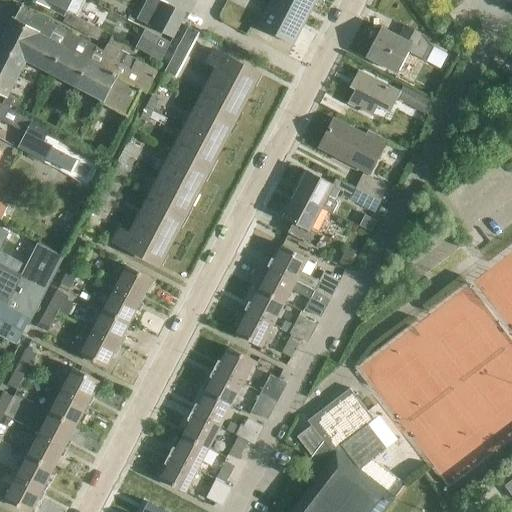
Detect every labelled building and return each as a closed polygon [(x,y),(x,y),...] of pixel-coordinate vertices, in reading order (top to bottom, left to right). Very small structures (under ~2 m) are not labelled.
[(33,0),(64,16),(67,11),(85,21),(94,4),(87,0),(33,0)] [(186,13),(160,0),(145,0),(136,19),(173,38),(186,13)] [(271,0),(271,1),(306,19),(315,0),(271,0)] [(271,1),(258,26),(276,36),(293,45),(306,19),(271,1)] [(11,19),(0,40),(0,47),(25,61),(100,101),(99,103),(127,118),(140,92),(145,95),(157,72),(107,46),(104,51),(19,6),(12,19),(11,19)] [(67,14),(63,22),(97,40),(107,46),(112,37),(84,22),(67,14)] [(448,57),(433,48),(425,38),(405,27),(399,38),(382,29),(366,57),(397,74),(408,53),(441,70),(448,57)] [(502,33),(498,27),(494,30),(496,36),(502,33)] [(175,77),(198,34),(187,28),(164,72),(175,77)] [(160,38),(151,55),(154,57),(161,61),(170,43),(160,38)] [(25,61),(0,47),(0,93),(6,96),(7,97),(8,94),(25,61)] [(247,99),(259,76),(212,51),(206,63),(220,70),(214,82),(247,99)] [(403,86),(399,93),(359,72),(351,87),(356,90),(348,104),(371,116),(376,106),(389,112),(396,99),(424,114),(431,101),(403,86)] [(234,123),(247,99),(214,82),(201,106),(234,123)] [(6,96),(0,106),(14,113),(20,101),(8,94),(7,97),(6,96)] [(152,96),(146,106),(153,111),(159,99),(152,96)] [(32,122),(32,123),(14,113),(0,106),(0,119),(26,134),(18,148),(44,162),(46,159),(70,172),(76,160),(52,148),(53,146),(43,140),(48,131),(32,122)] [(146,106),(140,118),(147,122),(153,111),(146,106)] [(222,147),(234,123),(201,106),(189,130),(222,147)] [(319,147),(370,173),(385,145),(334,118),(319,147)] [(209,171),(222,147),(189,130),(176,154),(209,171)] [(127,142),(121,153),(129,157),(134,146),(127,142)] [(3,157),(21,166),(27,154),(9,145),(3,157)] [(123,169),(129,157),(121,153),(115,165),(123,169)] [(197,195),(209,171),(176,154),(164,178),(197,195)] [(336,201),(327,196),(333,186),(307,172),(295,194),(321,208),(332,213),(337,204),(336,201)] [(364,174),(356,189),(380,201),(387,187),(364,174)] [(184,219),(197,195),(164,178),(151,202),(184,219)] [(341,196),(374,213),(380,201),(356,189),(347,184),(341,196)] [(110,194),(102,190),(97,200),(104,204),(110,194)] [(309,231),(321,208),(295,194),(283,217),(293,223),(288,232),(316,246),(321,237),(309,231)] [(98,216),(104,204),(97,200),(91,212),(98,216)] [(172,243),(184,219),(151,202),(139,226),(172,243)] [(159,267),(172,243),(139,226),(133,238),(119,230),(113,242),(159,267)] [(0,334),(16,344),(27,323),(28,324),(64,257),(38,243),(21,275),(0,263),(0,334)] [(270,267),(331,299),(340,281),(323,273),(319,280),(301,271),(308,259),(282,245),(270,267)] [(70,265),(80,270),(89,252),(79,246),(70,265)] [(347,247),(339,263),(347,268),(348,266),(350,267),(352,263),(353,263),(357,256),(354,254),(355,252),(347,247)] [(76,277),(80,270),(70,265),(60,283),(70,288),(72,285),(76,286),(80,278),(76,277)] [(114,288),(141,302),(152,279),(126,266),(114,288)] [(321,317),(331,299),(270,267),(259,288),(285,302),(292,289),(310,298),(305,309),(321,317)] [(129,323),(141,302),(114,288),(103,309),(129,323)] [(274,324),(285,302),(259,288),(247,310),(274,324)] [(66,317),(74,300),(57,289),(47,308),(57,313),(66,317)] [(48,331),(57,313),(47,308),(38,326),(48,331)] [(118,345),(129,323),(103,309),(92,331),(118,345)] [(262,347),(274,324),(247,310),(236,333),(262,347)] [(300,338),(300,339),(307,343),(317,325),(298,315),(293,325),(285,321),(281,328),(300,338)] [(290,357),(300,339),(300,338),(281,328),(277,336),(287,341),(281,352),(290,357)] [(106,367),(118,345),(92,331),(80,353),(106,367)] [(217,370),(243,383),(255,361),(228,347),(217,370)] [(16,367),(26,372),(35,353),(26,348),(16,367)] [(16,390),(26,372),(16,367),(7,385),(16,390)] [(61,390),(87,404),(99,381),(73,368),(61,390)] [(232,405),(243,383),(217,370),(205,391),(232,405)] [(271,374),(261,393),(270,397),(277,401),(287,383),(271,374)] [(313,479),(287,511),(382,511),(405,483),(372,458),(385,448),(360,415),(367,410),(349,387),(307,420),(310,425),(296,436),(311,455),(300,469),(313,479)] [(76,426),(87,404),(61,390),(50,412),(76,426)] [(220,426),(232,405),(205,391),(194,413),(220,426)] [(0,397),(0,413),(3,415),(13,397),(3,392),(0,397)] [(261,393),(252,410),(261,415),(268,418),(277,401),(270,397),(261,393)] [(65,447),(76,426),(50,412),(39,434),(65,447)] [(209,448),(220,426),(194,413),(183,434),(209,448)] [(238,436),(247,441),(248,440),(254,444),(264,426),(248,418),(245,425),(241,423),(239,426),(231,422),(227,430),(238,436)] [(53,469),(65,447),(39,434),(27,455),(53,469)] [(198,469),(209,448),(183,434),(172,456),(198,469)] [(238,458),(247,441),(238,436),(229,453),(238,458)] [(42,491),(53,469),(27,455),(16,477),(42,491)] [(186,492),(198,469),(172,456),(160,478),(186,492)] [(225,483),(234,465),(225,460),(219,472),(210,468),(207,474),(216,479),(225,483)] [(28,511),(30,511),(42,491),(16,477),(4,499),(28,511)] [(232,487),(225,483),(216,479),(206,497),(223,505),(232,487)] [(166,511),(147,502),(147,503),(148,505),(144,511),(166,511)]
